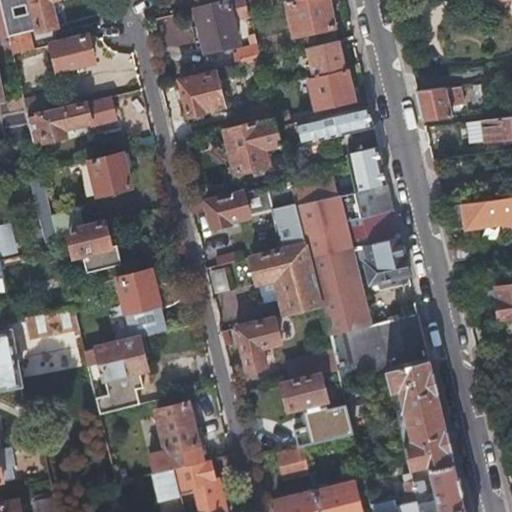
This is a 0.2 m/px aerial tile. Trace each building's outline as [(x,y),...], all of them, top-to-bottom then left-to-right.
[(2,7),(0,0),(0,44),(10,43),(9,36),(2,7)] [(31,0),(28,1),(26,1),(29,11),(34,10),(38,29),(52,26),(56,25),(50,0),(31,0)] [(245,0),(227,0),(196,8),(202,30),(194,32),(198,46),(206,44),(207,49),(238,41),(232,16),(249,12),(248,8),(245,0)] [(286,0),(294,35),(299,34),(333,26),(336,25),(329,0),(286,0)] [(299,34),(301,47),(307,46),(337,39),(333,26),(299,34)] [(13,53),(33,48),(30,31),(9,36),(10,43),(13,53)] [(257,44),(254,33),(247,34),(250,45),(237,49),(237,52),(234,52),(237,65),(245,63),(261,59),(260,57),(257,44)] [(94,61),(87,35),(56,42),(53,43),(59,69),(94,61)] [(344,68),(337,39),(307,46),(314,75),(344,68)] [(51,55),(26,55),(25,83),(50,84),(51,55)] [(263,68),(261,59),(245,63),(247,72),(263,68)] [(354,97),(347,67),(344,68),(314,75),(308,76),(315,106),(354,97)] [(216,70),(180,79),(188,113),(190,112),(191,119),(205,116),(203,109),(205,108),(205,107),(223,102),(216,70)] [(487,95),(485,82),(476,84),(477,96),(487,95)] [(464,105),(457,86),(416,92),(423,120),(453,116),(450,107),(464,105)] [(28,116),(63,108),(59,90),(24,98),(28,116)] [(24,98),(23,96),(4,100),(0,100),(0,113),(6,141),(33,135),(28,116),(24,98)] [(33,135),(34,142),(46,139),(46,141),(66,137),(63,126),(90,120),(91,124),(116,118),(110,96),(63,108),(28,116),(33,135)] [(237,110),(241,126),(252,123),(275,117),(273,111),(271,101),(237,110)] [(369,103),(301,119),(307,140),(374,125),(369,103)] [(273,111),(275,117),(277,124),(290,121),(286,108),(273,111)] [(511,113),(485,117),(488,140),(511,137),(511,113)] [(241,126),(227,129),(232,152),(224,154),(227,168),(236,166),(237,170),(268,162),(264,145),(281,141),(277,124),(275,117),(252,123),(241,126)] [(488,140),(485,117),(465,120),(468,143),(488,140)] [(356,189),(387,181),(378,143),(347,151),(356,189)] [(130,185),(122,153),(90,160),(98,192),(130,185)] [(331,171),(291,180),(296,203),(337,193),(331,171)] [(47,193),(42,173),(31,175),(36,195),(47,193)] [(291,180),(207,201),(213,226),(232,222),(232,220),(273,210),(282,248),(289,246),(306,241),(296,203),(291,180)] [(337,193),(296,203),(306,241),(310,256),(352,246),(367,243),(400,235),(387,181),(356,189),(337,193)] [(511,194),(508,195),(447,204),(453,228),(504,221),(505,232),(511,230),(511,194)] [(52,216),(56,232),(69,229),(82,226),(77,210),(52,216)] [(111,246),(105,221),(82,226),(69,229),(75,254),(82,253),(87,271),(122,263),(117,244),(111,246)] [(15,246),(10,225),(0,226),(0,239),(2,249),(15,246)] [(60,246),(63,257),(75,254),(69,229),(56,232),(59,246),(60,246)] [(407,271),(408,271),(400,235),(367,243),(370,258),(366,259),(371,279),(378,278),(380,286),(409,280),(407,271)] [(483,239),(453,244),(457,259),(487,255),(483,239)] [(289,246),(282,248),(252,255),(264,302),(284,298),(288,313),(322,305),(310,256),(306,241),(289,246)] [(352,246),(310,256),(322,305),(329,333),(406,315),(404,306),(390,310),(369,315),(352,246)] [(224,266),(211,269),(217,290),(229,286),(224,266)] [(159,301),(152,269),(119,277),(126,309),(133,338),(140,336),(166,330),(159,301)] [(511,314),(511,283),(497,285),(500,298),(498,299),(494,299),(490,304),(491,314),(497,317),(504,316),(511,314)] [(33,335),(79,325),(78,323),(75,307),(30,316),(33,335)] [(406,315),(329,333),(333,348),(338,369),(340,378),(359,373),(385,367),(429,356),(418,312),(406,315)] [(275,317),(238,326),(248,368),(266,363),(264,351),(273,349),(271,342),(280,339),(275,317)] [(0,389),(20,385),(9,330),(0,332),(0,389)] [(96,396),(100,412),(139,402),(136,387),(143,386),(139,369),(147,367),(140,336),(133,338),(85,350),(87,361),(88,363),(101,360),(105,377),(109,393),(96,396)] [(338,369),(333,348),(285,361),(290,381),(320,373),(328,372),(338,369)] [(429,461),(430,467),(454,462),(429,356),(385,367),(390,384),(391,388),(399,386),(412,439),(404,441),(407,452),(410,465),(429,461)] [(340,378),(338,369),(328,372),(333,393),(343,390),(340,378)] [(290,381),(284,382),(290,406),(326,397),(320,373),(290,381)] [(359,373),(340,378),(343,390),(344,392),(362,388),(359,373)] [(167,449),(199,441),(189,401),(178,403),(157,408),(167,449)] [(325,421),(329,437),(353,431),(349,414),(325,421)] [(154,471),(162,469),(175,466),(203,460),(199,441),(167,449),(149,453),(154,471)] [(10,444),(0,446),(0,478),(13,476),(10,465),(5,465),(4,461),(13,459),(10,444)] [(303,444),(279,450),(285,473),(309,467),(303,444)] [(227,511),(219,475),(216,476),(211,457),(203,460),(175,466),(179,483),(181,493),(198,489),(202,511),(227,511)] [(465,511),(454,462),(430,467),(438,498),(441,511),(465,511)] [(169,496),(181,493),(179,483),(175,466),(162,469),(169,496)] [(125,467),(115,469),(117,479),(127,477),(125,467)] [(421,511),(413,476),(412,473),(404,474),(406,480),(404,480),(409,503),(398,506),(398,507),(399,511),(421,511)] [(441,511),(438,498),(427,501),(422,479),(419,480),(417,475),(413,476),(421,511),(441,511)] [(361,511),(353,480),(315,490),(320,511),(361,511)] [(320,511),(315,490),(276,500),(278,511),(320,511)] [(395,496),(394,492),(378,496),(378,500),(395,496)] [(58,511),(56,496),(34,501),(36,511),(58,511)] [(395,496),(378,500),(371,502),(373,511),(380,511),(398,507),(398,506),(395,496)] [(20,511),(18,498),(0,501),(0,511),(20,511)]
